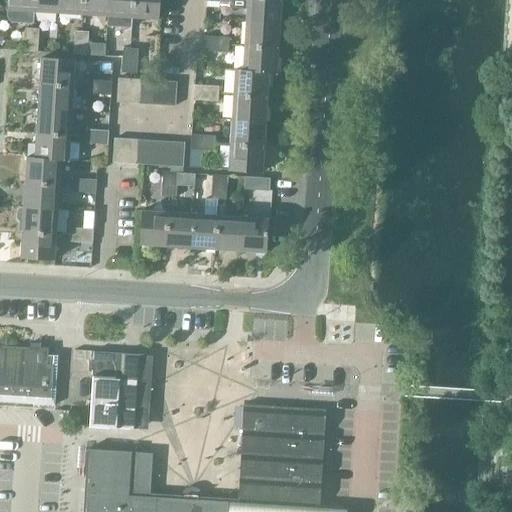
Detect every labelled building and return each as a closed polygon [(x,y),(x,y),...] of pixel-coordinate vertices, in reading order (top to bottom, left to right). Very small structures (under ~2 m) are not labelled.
[(33,24),(33,12),(34,0),(8,0),(7,17),(12,23),(33,24)] [(34,0),(33,12),(58,13),(58,0),(34,0)] [(58,0),(58,13),(83,15),(83,0),(58,0)] [(83,0),(83,15),(108,17),(108,0),(83,0)] [(108,0),(108,17),(107,26),(132,28),(132,18),(133,0),(108,0)] [(159,0),(133,0),(132,18),(158,20),(159,0)] [(247,0),(246,21),(280,23),(281,0),(247,0)] [(246,21),(244,46),(279,48),(280,23),(246,21)] [(25,28),(25,40),(38,41),(39,29),(25,28)] [(75,31),(74,43),(88,44),(89,32),(75,31)] [(204,51),(216,52),(217,37),(205,36),(204,51)] [(217,37),(216,52),(228,52),(229,38),(217,37)] [(38,41),(25,40),(24,51),(38,52),(38,41)] [(88,44),(74,43),(73,55),(87,55),(88,44)] [(244,46),(243,70),(269,71),(269,73),(277,73),(279,48),(244,46)] [(123,49),(123,61),(137,62),(138,49),(123,49)] [(41,58),(39,84),(73,86),(75,61),(41,58)] [(137,62),(123,61),(122,73),(137,74),(137,62)] [(235,69),(233,95),(267,97),(269,73),(269,71),(243,70),(235,69)] [(117,103),(128,104),(130,79),(118,79),(117,103)] [(128,104),(140,104),(142,80),(130,79),(128,104)] [(88,94),(99,95),(100,81),(89,80),(88,94)] [(140,104),(152,105),(153,81),(142,80),(140,104)] [(100,81),(99,95),(111,96),(112,82),(100,81)] [(152,105),(164,106),(165,81),(153,81),(152,105)] [(165,81),(164,106),(175,107),(177,82),(165,81)] [(39,84),(38,109),(72,111),(73,86),(39,84)] [(194,100),(206,101),(207,86),(195,85),(194,100)] [(207,86),(206,101),(218,101),(219,87),(207,86)] [(233,95),(232,120),(266,122),(267,97),(233,95)] [(38,109),(36,133),(70,136),(72,111),(38,109)] [(232,120),(230,144),(264,146),(266,122),(232,120)] [(85,143),(96,144),(97,131),(86,130),(85,137),(85,143)] [(97,131),(96,144),(108,145),(109,132),(97,131)] [(35,157),(35,158),(61,160),(61,161),(69,161),(70,142),(85,143),(85,137),(70,136),(36,133),(35,157)] [(191,150),(203,150),(204,136),(191,135),(191,150)] [(204,136),(203,150),(215,151),(216,136),(204,136)] [(113,163),(125,164),(126,140),(114,139),(113,163)] [(125,164),(137,165),(138,140),(126,140),(125,164)] [(138,140),(137,165),(148,165),(150,141),(138,140)] [(148,165),(160,166),(161,142),(150,141),(148,165)] [(160,166),(171,167),(173,142),(161,142),(160,166)] [(173,142),(171,167),(183,167),(185,143),(173,142)] [(264,146),(230,144),(229,170),(263,172),(264,146)] [(27,157),(25,183),(59,185),(61,161),(61,160),(35,158),(35,157),(27,157)] [(163,172),(163,184),(177,185),(178,173),(163,172)] [(213,175),(212,187),(227,188),(228,176),(213,175)] [(247,177),(246,188),(270,190),(270,178),(256,178),(247,177)] [(72,192),(84,193),(85,179),(73,179),(72,192)] [(85,179),(84,193),(96,194),(96,180),(85,179)] [(25,183),(24,207),(58,209),(59,185),(25,183)] [(177,185),(163,184),(162,196),(177,197),(177,185)] [(227,188),(212,187),(211,199),(226,200),(227,188)] [(17,210),(17,218),(20,221),(23,222),(22,225),(22,232),(56,234),(57,225),(57,222),(62,222),(68,217),(68,210),(58,209),(24,207),(24,208),(20,208),(17,210)] [(141,245),(166,246),(168,212),(143,211),(141,245)] [(166,246),(191,248),(193,214),(168,212),(166,246)] [(191,248),(216,249),(218,215),(193,214),(191,248)] [(216,249),(240,251),(242,217),(218,215),(216,249)] [(242,217),(240,251),(266,253),(268,218),(242,217)] [(70,242),(81,243),(82,229),(71,228),(70,242)] [(82,229),(81,243),(92,243),(93,230),(82,229)] [(56,234),(22,232),(20,257),(55,259),(56,234)] [(0,402),(54,406),(58,356),(47,355),(48,348),(39,347),(40,344),(30,343),(29,347),(0,345),(0,402)] [(69,348),(69,357),(91,359),(94,359),(95,350),(69,348)] [(93,370),(93,376),(89,427),(130,430),(130,429),(139,430),(141,396),(145,394),(145,390),(146,385),(142,380),(144,353),(138,352),(125,351),(125,352),(95,350),(94,359),(91,359),(90,370),(93,370)] [(313,387),(313,395),(335,396),(335,388),(313,387)] [(242,431),(324,436),(326,410),(244,405),(244,414),(242,431)] [(242,431),(240,480),(321,485),(323,460),(324,436),(242,431)] [(347,511),(348,508),(320,506),(321,485),(240,480),(238,499),(186,496),(134,493),(135,482),(137,451),(88,448),(83,511),(347,511)]
